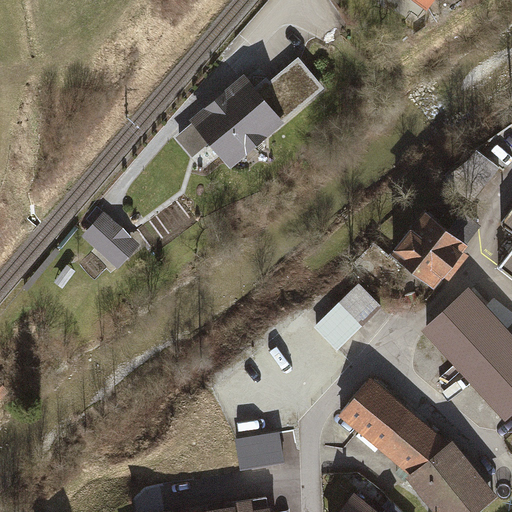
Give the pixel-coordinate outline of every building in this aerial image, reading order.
[(399,0),(418,13),(427,0),(399,0)] [(262,83),(249,93),(275,125),(318,92),(295,63),(265,87),(262,83)] [(217,170),(275,125),(249,93),(240,82),(169,138),(198,175),(212,164),(217,170)] [(473,156),(497,178),(511,161),(511,117),(500,126),(473,156)] [(511,246),(496,266),(511,278),(511,207),(500,222),(511,231),(511,246)] [(433,284),(483,223),(465,208),(448,229),(426,211),(393,251),(433,284)] [(99,216),(77,239),(112,273),(134,249),(99,216)] [(316,328),(339,351),(381,309),(359,286),(316,328)] [(511,340),(468,293),(426,332),(506,418),(511,412),(511,340)] [(448,437),(372,377),(342,414),(409,470),(448,437)] [(273,404),(233,408),(239,466),(280,462),(273,404)] [(409,470),(443,511),(475,511),(496,495),(448,437),(409,470)] [(336,511),(380,511),(355,490),(336,511)] [(271,511),(269,496),(255,499),(226,503),(227,509),(215,511),(207,511),(271,511)]
